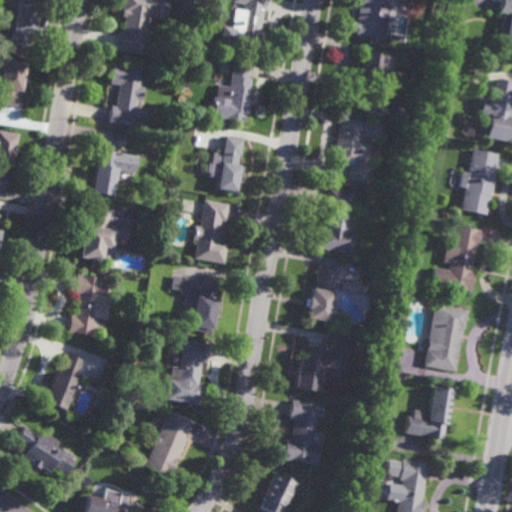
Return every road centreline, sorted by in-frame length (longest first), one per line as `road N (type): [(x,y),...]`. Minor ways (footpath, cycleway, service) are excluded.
road 1 (residential): [(315,0),(242,424),(199,511)]
road 2 (residential): [(80,0),(34,270),(0,390)]
road 3 (tertiary): [(511,369),(488,511)]
